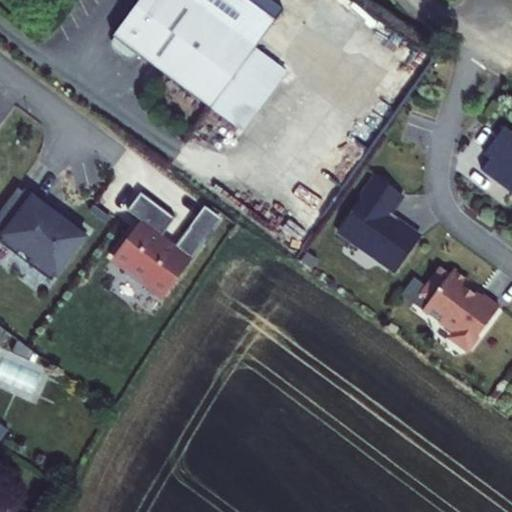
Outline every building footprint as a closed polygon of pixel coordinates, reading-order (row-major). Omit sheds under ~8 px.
[(138,0),(111,38),(209,110),(254,49),(187,0),(138,0)] [(254,49),(209,110),(242,134),(286,73),(254,49)] [(511,137),(502,130),(482,158),(488,163),(479,174),(511,198),(511,137)] [(399,200),(373,181),(334,235),(393,277),(418,242),(393,225),(391,227),(384,221),(399,200)] [(18,190),(0,214),(0,232),(6,237),(1,244),(19,257),(25,250),(36,258),(30,265),(53,282),(87,237),(75,228),(77,225),(63,214),(53,216),(43,208),(18,190)] [(148,284),(166,298),(215,233),(198,220),(175,251),(161,241),(177,220),(143,194),(129,213),(142,223),(115,259),(130,271),(125,276),(143,290),(148,284)] [(198,220),(215,233),(224,221),(207,208),(198,220)] [(438,273),(419,299),(428,306),(421,315),(453,336),(451,339),(451,345),(463,353),(468,352),(498,312),(481,300),(478,303),(463,292),(467,286),(451,274),(447,280),(438,273)]
